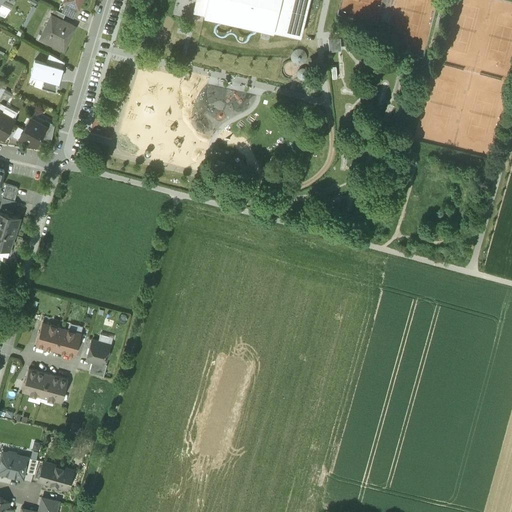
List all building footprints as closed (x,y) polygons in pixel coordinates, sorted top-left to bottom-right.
[(78,6),(66,0),(65,0),(61,10),(65,12),(73,16),(78,6)] [(194,0),(193,6),(263,22),(261,29),(269,31),(270,23),(272,24),(301,31),(308,0),(194,0)] [(61,10),(54,7),(51,12),(62,18),(65,12),(61,10)] [(51,12),(40,34),(47,37),(46,40),(64,48),(69,38),(65,36),(68,31),(69,32),(73,23),(62,18),(51,12)] [(343,38),(333,39),(334,49),(344,48),(343,38)] [(301,65),(305,63),(307,60),(307,56),(305,52),(302,50),(298,50),(294,51),(292,55),(292,59),(294,63),(297,65),(301,65)] [(62,58),(49,51),(46,61),(60,66),(58,71),(61,71),(64,60),(62,58)] [(46,61),(34,58),(31,71),(44,75),(41,86),(56,90),(61,71),(58,71),(60,66),(46,61)] [(307,79),(309,76),(309,73),(308,71),(306,69),(303,68),(300,69),(298,71),(298,74),(299,77),(301,79),(304,80),(307,79)] [(2,111),(0,110),(0,136),(3,138),(14,118),(2,111)] [(23,128),(19,135),(20,136),(35,144),(40,135),(46,124),(43,123),(31,116),(23,128)] [(54,123),(46,119),(43,123),(46,124),(40,135),(50,141),(51,140),(54,123)] [(23,128),(17,125),(11,136),(18,139),(20,136),(19,135),(23,128)] [(17,187),(6,183),(2,195),(13,199),(17,187)] [(13,199),(2,195),(0,203),(0,206),(11,210),(14,199),(13,199)] [(19,215),(0,209),(0,230),(13,235),(19,215)] [(13,235),(0,230),(0,245),(9,248),(13,235)] [(61,326),(42,320),(35,343),(55,349),(61,326)] [(81,332),(61,326),(55,349),(74,355),(81,332)] [(109,343),(92,338),(86,358),(92,360),(103,363),(109,343)] [(103,363),(92,360),(89,371),(103,376),(107,364),(103,363)] [(48,373),(28,367),(22,390),(41,396),(48,373)] [(67,378),(48,373),(41,396),(61,401),(67,378)] [(15,452),(8,451),(6,452),(2,451),(0,461),(0,472),(22,477),(27,457),(17,454),(15,452)] [(38,459),(30,457),(27,471),(34,473),(38,459)] [(72,469),(44,461),(38,480),(67,488),(72,469)] [(0,511),(5,511),(7,507),(9,502),(2,500),(3,498),(0,497),(0,511)] [(58,501),(42,497),(40,505),(56,509),(58,501)]
